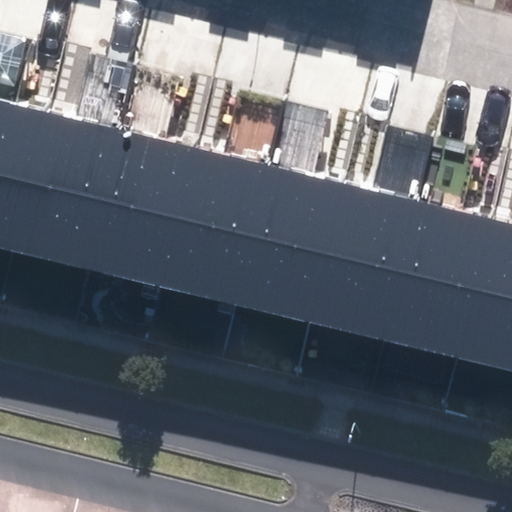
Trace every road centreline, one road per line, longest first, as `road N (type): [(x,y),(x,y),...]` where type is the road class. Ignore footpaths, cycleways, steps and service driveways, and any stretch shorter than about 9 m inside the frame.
road 1 (residential): [(0,380),(511,511)]
road 2 (residential): [(511,51),(274,0)]
road 3 (residential): [(214,511),(0,460)]
